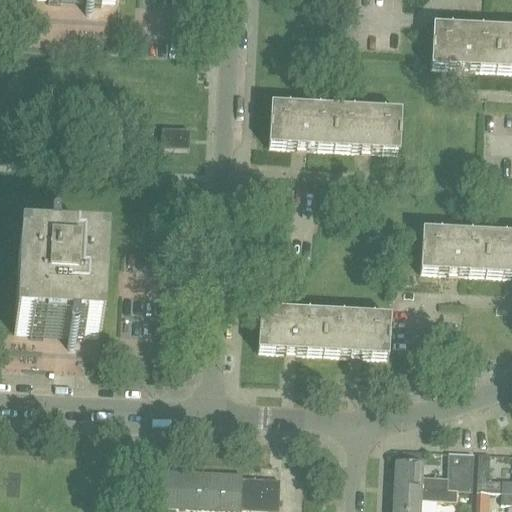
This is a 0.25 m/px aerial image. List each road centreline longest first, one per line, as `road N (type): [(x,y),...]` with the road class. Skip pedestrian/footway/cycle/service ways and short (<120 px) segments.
road 1 (unclassified): [(207,418),(229,0)]
road 2 (residential): [(207,418),(0,407)]
road 3 (residential): [(363,425),(207,418)]
road 4 (residential): [(511,386),(363,425)]
